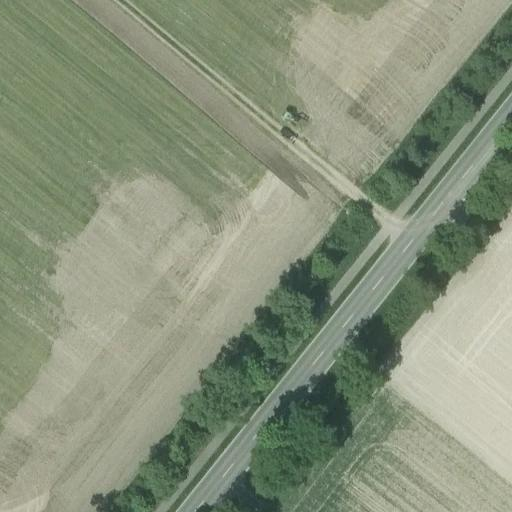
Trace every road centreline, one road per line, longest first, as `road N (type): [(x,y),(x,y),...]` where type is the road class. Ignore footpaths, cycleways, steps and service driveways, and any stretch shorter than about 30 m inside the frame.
road 1 (primary): [(196,511),(511,118)]
road 2 (track): [(413,241),(119,0)]
